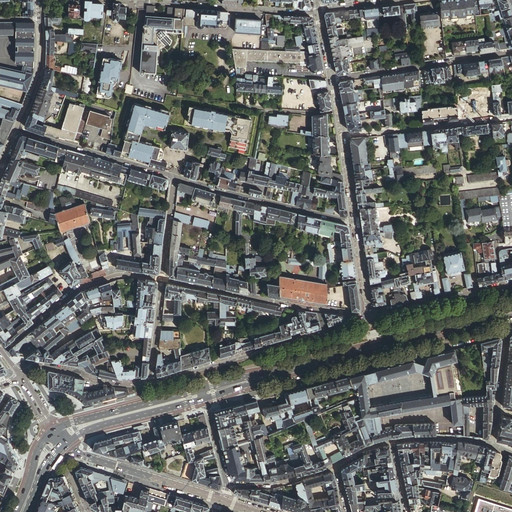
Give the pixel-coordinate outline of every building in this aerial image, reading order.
[(307,0),(301,0),(301,9),(308,10),(310,8),(307,0)] [(473,0),(438,0),(441,17),(450,16),(451,17),(466,16),(466,15),(475,13),(473,0)] [(492,8),(492,6),(491,0),(478,0),(479,7),(487,7),(487,8),(490,8),(492,8)] [(503,0),(497,0),(500,9),(510,7),(508,1),(503,0)] [(89,1),(84,1),(84,14),(84,17),(86,19),(88,19),(90,17),(90,15),(95,15),(95,16),(96,17),(99,17),(100,16),(100,15),(102,15),(103,4),(91,3),(91,1),(89,1)] [(108,2),(106,14),(112,14),(111,19),(112,19),(113,21),(116,22),(117,19),(118,19),(118,18),(125,18),(126,7),(122,7),(119,6),(119,3),(112,3),(111,3),(109,3),(108,2)] [(416,2),(403,4),(404,13),(410,12),(411,20),(415,19),(415,14),(414,12),(415,12),(417,9),(416,2)] [(76,17),(75,19),(83,19),(84,17),(84,14),(81,13),(81,9),(79,9),(80,5),(78,5),(74,4),(68,4),(68,5),(67,6),(66,8),(67,9),(68,9),(68,10),(69,10),(68,16),(76,17)] [(403,4),(377,7),(378,15),(399,13),(399,18),(405,18),(404,13),(404,12),(403,4)] [(181,33),(182,31),(183,8),(167,7),(166,17),(153,16),(154,6),(146,5),(145,28),(143,28),(140,72),(140,73),(141,74),(142,74),(143,74),(143,73),(143,71),(155,72),(157,39),(165,39),(165,32),(181,33)] [(34,7),(27,8),(22,9),(19,9),(20,14),(23,14),(23,16),(32,16),(34,14),(34,12),(34,7)] [(377,7),(364,8),(365,20),(366,29),(366,34),(371,33),(380,32),(378,15),(377,7)] [(501,19),(504,18),(511,15),(511,13),(510,7),(500,9),(495,11),(491,12),(488,13),(489,16),(499,13),(501,19)] [(207,10),(183,8),(182,31),(185,32),(186,24),(196,25),(196,26),(197,27),(201,27),(203,26),(203,25),(218,26),(218,20),(221,20),(221,25),(226,26),(227,23),(229,23),(230,17),(227,17),(228,11),(207,10)] [(349,10),(350,15),(350,16),(350,17),(360,16),(359,9),(349,10)] [(437,11),(420,13),(422,26),(439,24),(437,11)] [(333,12),(326,12),(324,15),(325,20),(334,18),(333,12)] [(271,14),(265,14),(266,28),(273,27),(271,14)] [(294,22),(293,26),(298,27),(298,23),(299,23),(299,22),(300,16),(282,15),(282,16),(284,16),(283,19),(290,19),(290,22),(294,22)] [(504,27),(506,27),(511,25),(511,15),(504,18),(506,24),(503,24),(504,27)] [(311,17),(300,16),(299,22),(303,23),(304,26),(314,24),(312,18),(311,17)] [(48,17),(45,17),(45,21),(45,25),(52,25),(52,22),(61,23),(61,18),(48,17)] [(336,17),(334,18),(325,20),(326,25),(335,24),(341,22),(340,17),(336,17)] [(261,29),(264,29),(264,24),(262,24),(262,23),(261,23),(261,20),(236,18),(235,31),(244,32),(244,33),(260,34),(260,33),(261,29)] [(14,22),(0,21),(0,34),(14,34),(14,22)] [(295,36),(296,46),(300,45),(300,42),(302,42),(301,35),(315,32),(314,24),(304,26),(305,31),(299,32),(298,34),(298,35),(295,36)] [(326,25),(329,36),(338,34),(335,24),(326,25)] [(46,36),(46,40),(53,41),(57,41),(62,41),(65,41),(65,34),(54,35),(53,28),(45,29),(46,36)] [(83,33),(83,28),(69,28),(67,28),(67,32),(65,32),(65,34),(65,41),(68,42),(69,42),(73,42),(73,33),(83,33)] [(307,40),(307,44),(318,43),(315,32),(301,35),(302,42),(307,40)] [(511,32),(509,34),(502,35),(503,38),(507,37),(508,41),(511,40),(511,32)] [(338,38),(338,34),(329,36),(330,46),(348,42),(347,39),(338,38)] [(478,38),(479,53),(495,50),(494,41),(493,38),(493,36),(487,37),(487,41),(483,41),(482,37),(478,38)] [(467,55),(479,53),(478,38),(464,40),(466,49),(467,55)] [(452,43),(454,57),(460,56),(459,51),(459,50),(466,49),(464,40),(452,43)] [(497,40),(494,41),(495,50),(511,47),(511,40),(508,41),(498,43),(497,40)] [(261,41),(261,49),(269,50),(268,46),(268,45),(268,43),(268,41),(261,41)] [(349,42),(348,42),(330,46),(333,59),(347,56),(353,55),(351,47),(348,48),(348,46),(350,46),(349,42)] [(84,43),(82,43),(81,50),(95,52),(96,44),(84,43)] [(320,52),(318,43),(307,44),(306,44),(307,49),(308,48),(309,52),(320,52)] [(400,65),(409,64),(407,47),(393,49),(394,58),(400,58),(400,65)] [(231,48),(235,66),(246,67),(246,60),(299,63),(300,62),(307,62),(308,66),(310,66),(310,69),(310,71),(311,71),(311,72),(313,72),(313,73),(315,72),(315,71),(323,69),(320,52),(309,52),(299,51),(285,50),(269,50),(261,49),(231,48)] [(46,59),(46,68),(53,69),(67,72),(68,67),(68,66),(65,65),(64,67),(53,65),(53,54),(46,53),(46,59)] [(76,74),(84,76),(91,77),(92,74),(95,55),(91,54),(88,74),(82,72),(82,73),(79,72),(78,73),(76,73),(76,74)] [(348,63),(347,56),(333,59),(335,65),(348,63)] [(488,59),(489,66),(497,65),(497,68),(498,68),(503,67),(501,57),(488,59)] [(105,93),(111,95),(113,85),(118,80),(117,79),(117,78),(116,77),(117,76),(118,77),(120,60),(110,58),(109,61),(104,60),(103,70),(101,69),(99,79),(101,79),(99,90),(105,91),(105,93)] [(374,59),(369,60),(370,69),(378,68),(377,59),(374,59)] [(454,64),(454,71),(458,70),(458,73),(464,73),(464,76),(480,73),(480,70),(485,69),(485,68),(486,68),(486,67),(489,66),(488,59),(454,64)] [(338,74),(350,72),(348,63),(335,65),(336,73),(338,74)] [(452,79),(449,65),(423,69),(425,83),(433,82),(443,81),(443,80),(452,79)] [(0,152),(21,105),(23,101),(0,96),(0,84),(27,90),(30,82),(31,78),(33,73),(0,66),(0,152)] [(42,82),(40,86),(53,91),(65,94),(77,98),(78,94),(52,86),(54,82),(51,82),(53,69),(46,68),(44,75),(42,82)] [(419,69),(381,75),(381,80),(382,87),(383,90),(420,85),(419,69)] [(236,89),(245,89),(246,73),(245,73),(244,77),(239,77),(239,73),(236,72),(236,89)] [(257,74),(253,74),(251,90),(267,91),(268,79),(260,78),(259,82),(257,81),(257,74)] [(268,79),(267,91),(282,92),(282,85),(278,85),(278,82),(272,81),(273,76),(268,75),(268,79)] [(381,75),(363,78),(364,83),(375,81),(376,87),(379,87),(382,87),(381,80),(381,75)] [(81,92),(88,94),(89,90),(91,77),(84,76),(81,92)] [(305,87),(306,80),(292,79),(292,82),(289,82),(288,84),(294,85),(294,83),(302,83),(302,87),(305,87)] [(327,86),(326,81),(309,79),(311,88),(315,88),(319,87),(319,88),(323,87),(327,86)] [(338,84),(340,91),(357,89),(357,87),(356,87),(353,87),(351,80),(340,81),(338,84)] [(126,84),(124,92),(131,94),(133,85),(129,85),(126,84)] [(495,115),(501,115),(499,98),(495,95),(495,93),(496,92),(502,91),(501,86),(501,84),(491,85),(494,109),(495,115)] [(31,111),(29,115),(38,118),(43,120),(49,106),(48,105),(53,91),(40,86),(35,99),(31,111)] [(340,91),(342,103),(355,102),(353,93),(357,93),(357,91),(360,91),(360,89),(357,89),(340,91)] [(317,93),(321,111),(332,109),(329,95),(328,91),(317,93)] [(393,98),(394,109),(395,110),(399,109),(400,111),(416,109),(416,108),(422,108),(421,103),(421,95),(401,97),(401,100),(397,100),(397,97),(393,98)] [(342,103),(345,114),(358,113),(356,102),(355,102),(342,103)] [(421,103),(422,108),(422,123),(433,122),(433,118),(447,116),(448,120),(458,119),(457,107),(452,107),(451,106),(427,109),(427,102),(421,103)] [(47,125),(44,132),(74,141),(84,107),(69,103),(61,129),(47,125)] [(159,110),(134,103),(123,140),(124,140),(122,147),(121,151),(120,154),(127,156),(127,155),(148,161),(150,157),(161,160),(163,152),(159,151),(161,148),(138,141),(143,124),(145,123),(163,128),(164,123),(166,123),(170,111),(160,108),(159,110)] [(470,103),(456,104),(457,107),(458,119),(462,119),(462,116),(471,115),(470,109),(470,103)] [(210,110),(189,106),(187,113),(188,113),(187,121),(188,123),(193,124),(208,127),(213,128),(212,131),(215,132),(216,128),(216,126),(224,128),(229,129),(231,132),(228,146),(245,150),(251,119),(235,116),(235,115),(215,111),(215,110),(210,109),(210,110)] [(495,115),(494,109),(482,110),(482,117),(495,115)] [(109,116),(89,110),(85,123),(98,127),(99,124),(96,123),(96,121),(94,120),(95,116),(99,117),(99,119),(107,122),(109,122),(110,123),(112,123),(113,119),(109,117),(109,116)] [(371,118),(385,117),(385,113),(384,110),(370,111),(370,112),(371,118)] [(268,122),(287,125),(288,115),(277,114),(276,116),(269,115),(268,122)] [(300,129),(299,133),(313,134),(327,135),(327,114),(319,115),(312,115),(313,130),(300,129)] [(38,118),(29,115),(28,119),(25,125),(26,127),(43,134),(44,132),(47,125),(44,124),(43,126),(36,124),(38,118)] [(99,124),(98,127),(102,128),(103,123),(107,124),(109,126),(107,122),(99,119),(99,117),(95,116),(94,120),(96,121),(96,123),(99,124)] [(361,128),(359,119),(346,121),(347,129),(350,131),(365,129),(365,127),(361,128)] [(491,123),(492,131),(493,140),(496,140),(496,136),(499,136),(499,138),(503,137),(503,136),(504,135),(502,122),(491,123)] [(103,123),(102,128),(100,136),(108,138),(109,126),(107,124),(103,123)] [(492,131),(491,123),(461,126),(462,131),(463,135),(470,134),(470,133),(481,132),(481,133),(488,132),(488,131),(492,131)] [(462,131),(461,126),(445,128),(447,144),(452,143),(455,143),(455,147),(458,149),(459,149),(457,132),(462,131)] [(431,129),(432,144),(433,148),(434,147),(434,148),(438,148),(438,147),(441,147),(441,151),(447,151),(447,144),(445,128),(431,129)] [(431,129),(397,133),(399,148),(432,144),(431,129)] [(169,142),(169,146),(168,147),(170,147),(186,149),(188,132),(171,130),(170,131),(169,142)] [(397,133),(388,134),(390,151),(400,150),(399,148),(397,133)] [(313,152),(313,155),(320,155),(329,155),(328,135),(327,135),(313,134),(313,142),(312,142),(312,147),(313,147),(313,148),(311,148),(312,152),(313,152)] [(17,145),(16,147),(23,150),(24,147),(29,137),(23,135),(20,137),(20,138),(17,145)] [(369,138),(368,136),(351,138),(349,140),(353,164),(368,162),(367,154),(365,140),(367,140),(369,138)] [(30,149),(32,150),(36,139),(29,137),(24,147),(28,148),(27,150),(29,150),(30,149)] [(36,139),(32,150),(44,153),(47,143),(36,139)] [(51,157),(55,159),(58,146),(47,143),(44,153),(52,156),(51,157)] [(511,146),(511,143),(508,144),(500,145),(500,147),(497,147),(497,145),(494,146),(498,171),(506,170),(506,165),(505,160),(504,155),(503,147),(507,146),(507,147),(511,146)] [(55,161),(63,164),(63,161),(66,149),(58,146),(55,159),(55,161)] [(208,147),(207,152),(220,156),(220,157),(219,157),(219,159),(223,160),(226,153),(219,152),(221,147),(217,146),(216,148),(210,146),(209,147),(208,147)] [(14,152),(11,157),(23,161),(25,155),(34,158),(34,157),(37,159),(38,155),(31,153),(23,150),(16,147),(14,152)] [(112,155),(112,154),(114,149),(107,147),(105,153),(112,155)] [(79,176),(80,171),(85,154),(66,149),(63,161),(63,164),(61,170),(79,176)] [(257,159),(258,159),(261,160),(263,160),(264,160),(265,153),(259,152),(257,159)] [(85,154),(80,171),(85,173),(124,184),(124,183),(125,178),(127,173),(120,171),(121,165),(85,154)] [(319,172),(319,175),(322,176),(342,180),(341,175),(330,172),(331,166),(328,166),(330,155),(329,155),(320,155),(320,156),(318,170),(319,172)] [(7,165),(2,177),(11,179),(18,181),(20,174),(25,171),(31,173),(33,176),(40,172),(38,169),(39,166),(23,161),(11,157),(7,165)] [(148,161),(148,165),(151,166),(164,170),(166,162),(165,162),(161,160),(150,157),(148,161)] [(257,159),(254,158),(250,157),(248,167),(249,167),(255,168),(256,163),(257,159)] [(217,181),(221,168),(223,160),(219,159),(217,159),(209,162),(207,169),(213,171),(215,173),(213,179),(217,181)] [(190,166),(188,177),(188,178),(195,180),(198,164),(201,165),(202,163),(192,160),(191,162),(190,166)] [(259,183),(267,184),(271,162),(267,161),(264,176),(262,175),(261,175),(259,183)] [(276,166),(280,167),(280,165),(272,163),(271,162),(267,184),(268,184),(265,196),(267,198),(271,199),(273,186),(276,175),(274,175),(276,166)] [(370,162),(368,162),(353,164),(354,172),(364,170),(364,168),(371,167),(370,162)] [(260,164),(256,163),(255,168),(252,181),(259,183),(261,175),(258,175),(260,164)] [(145,183),(147,178),(148,173),(121,165),(120,171),(127,173),(125,178),(127,179),(135,181),(134,183),(136,184),(137,182),(145,185),(145,183)] [(288,167),(280,165),(280,167),(280,168),(285,169),(284,174),(286,174),(288,167)] [(435,165),(402,170),(403,176),(435,171),(435,165)] [(246,180),(252,181),(255,168),(249,167),(248,172),(246,180)] [(234,190),(235,190),(236,184),(237,178),(238,174),(233,173),(224,171),(224,169),(221,168),(217,181),(216,185),(234,190)] [(371,169),(364,170),(354,172),(355,179),(365,178),(365,176),(365,174),(370,173),(371,172),(371,169)] [(394,177),(394,180),(404,178),(403,176),(402,170),(402,169),(397,170),(398,177),(394,177)] [(303,173),(301,184),(308,185),(309,180),(310,173),(299,170),(299,172),(303,173)] [(239,179),(246,180),(248,172),(240,171),(239,179)] [(494,179),(493,171),(467,175),(468,182),(494,179)] [(148,173),(147,178),(150,179),(148,184),(148,185),(163,189),(166,179),(148,173)] [(342,180),(322,176),(319,175),(316,174),(315,176),(321,177),(320,179),(320,181),(331,183),(337,185),(337,186),(338,188),(323,185),(322,186),(321,186),(321,187),(320,188),(328,189),(336,191),(343,192),(344,193),(342,180)] [(285,180),(286,177),(278,175),(276,175),(273,186),(279,187),(279,189),(283,190),(284,188),(285,180)] [(11,179),(2,177),(0,183),(0,193),(5,195),(6,191),(7,189),(8,190),(9,189),(9,187),(9,186),(8,186),(9,183),(11,179)] [(365,178),(355,179),(356,188),(362,187),(362,184),(368,184),(368,182),(369,182),(368,177),(365,178)] [(18,181),(11,179),(9,183),(16,185),(16,188),(14,187),(13,193),(6,191),(5,195),(19,199),(21,193),(27,194),(30,184),(18,181)] [(290,204),(295,205),(299,184),(285,180),(284,188),(293,190),(290,204)] [(177,184),(176,194),(184,196),(185,192),(193,194),(191,198),(199,200),(198,204),(201,206),(203,201),(211,204),(210,206),(211,208),(217,210),(218,205),(220,195),(180,182),(177,184)] [(299,184),(295,205),(310,208),(311,201),(311,200),(312,193),(312,192),(313,186),(308,185),(301,184),(299,183),(299,184)] [(63,192),(74,195),(76,189),(65,186),(57,184),(55,191),(63,193),(63,192)] [(328,189),(320,188),(319,188),(316,187),(313,186),(312,192),(312,193),(327,196),(328,189)] [(245,193),(259,196),(261,195),(262,191),(246,187),(245,193)] [(364,189),(362,187),(356,188),(355,188),(358,207),(359,207),(376,206),(383,205),(383,202),(375,203),(375,201),(366,202),(365,197),(364,192),(371,191),(371,192),(382,191),(381,187),(364,189)] [(491,195),(499,194),(501,194),(500,187),(458,192),(459,199),(478,197),(491,195)] [(113,200),(76,189),(74,195),(84,198),(96,202),(103,204),(111,207),(113,200)] [(44,206),(54,208),(53,201),(53,191),(49,190),(44,206)] [(343,192),(336,191),(337,197),(339,209),(346,208),(343,192)] [(502,215),(504,228),(511,226),(511,192),(501,194),(499,194),(500,201),(501,208),(502,215)] [(0,208),(7,211),(26,216),(32,217),(33,213),(27,212),(27,211),(26,210),(2,204),(5,195),(0,193),(0,208)] [(60,231),(60,232),(90,221),(86,206),(85,203),(76,206),(73,197),(65,195),(59,197),(63,210),(55,213),(58,224),(60,231)] [(220,195),(218,205),(224,206),(228,207),(230,208),(232,198),(220,195)] [(234,236),(240,238),(240,232),(242,218),(244,201),(232,198),(230,208),(237,209),(234,236)] [(49,221),(58,224),(55,213),(54,208),(44,206),(28,201),(26,206),(32,209),(48,213),(49,210),(51,211),(49,221)] [(253,220),(253,203),(244,201),(242,218),(248,219),(253,220)] [(103,204),(96,202),(95,208),(91,207),(90,215),(102,216),(101,216),(103,204)] [(117,211),(117,208),(111,207),(103,204),(101,216),(102,216),(113,218),(114,212),(117,212),(117,211)] [(325,204),(324,212),(332,214),(334,206),(325,204)] [(267,206),(260,205),(259,222),(265,223),(267,206)] [(279,209),(267,206),(265,223),(274,224),(274,218),(278,219),(279,209)] [(362,233),(393,231),(392,225),(391,224),(383,225),(383,226),(383,227),(379,227),(376,206),(359,207),(362,233)] [(166,210),(139,207),(137,214),(150,216),(157,217),(160,218),(158,219),(157,231),(163,232),(166,210)] [(7,211),(0,208),(0,233),(2,234),(5,234),(9,235),(9,239),(16,238),(19,237),(21,232),(3,227),(6,218),(25,223),(26,216),(7,211)] [(279,209),(278,219),(290,222),(292,212),(279,209)] [(482,220),(481,211),(481,209),(466,211),(468,224),(473,223),(473,222),(482,220)] [(498,220),(497,216),(496,209),(481,211),(482,220),(483,223),(498,220)] [(174,212),(173,220),(181,222),(189,224),(191,216),(174,212)] [(298,213),(292,212),(290,222),(297,223),(298,213)] [(141,254),(141,252),(141,248),(140,241),(137,214),(132,213),(133,229),(131,229),(130,223),(117,224),(117,227),(117,230),(117,235),(117,242),(117,248),(117,250),(134,249),(135,255),(141,254)] [(297,223),(296,228),(303,229),(307,215),(298,213),(297,223)] [(303,229),(310,231),(314,217),(307,215),(303,229)] [(147,242),(149,242),(162,244),(162,240),(163,232),(157,231),(155,231),(157,217),(150,216),(149,222),(148,221),(147,226),(145,227),(146,237),(147,237),(147,242)] [(193,225),(208,229),(210,221),(195,217),(193,225)] [(320,219),(314,217),(310,231),(318,233),(319,226),(320,219)] [(319,226),(318,233),(322,234),(324,228),(331,230),(329,236),(330,236),(332,236),(334,231),(336,222),(320,219),(319,226)] [(180,228),(181,222),(173,220),(170,245),(178,246),(180,228)] [(346,225),(336,222),(334,231),(337,231),(339,231),(340,240),(350,239),(348,227),(346,225)] [(392,238),(393,231),(362,233),(365,253),(376,252),(375,245),(382,244),(381,240),(380,240),(379,234),(380,234),(382,234),(383,233),(383,237),(392,238)] [(35,248),(39,247),(43,245),(38,234),(22,236),(23,241),(32,240),(35,248)] [(15,256),(19,255),(22,254),(16,238),(9,239),(8,239),(11,246),(13,251),(15,256)] [(65,244),(64,241),(62,238),(55,241),(57,247),(65,244)] [(254,260),(265,260),(264,255),(264,254),(261,253),(262,246),(257,245),(256,251),(249,250),(247,238),(241,238),(244,263),(245,268),(249,267),(249,259),(254,260)] [(74,263),(79,261),(67,239),(64,241),(65,244),(69,253),(72,259),(74,263)] [(338,247),(341,247),(351,246),(350,239),(340,240),(337,241),(338,244),(338,247)] [(492,241),(481,242),(484,258),(484,262),(485,263),(495,262),(492,241)] [(52,242),(44,244),(47,251),(54,249),(52,242)] [(161,255),(162,244),(149,242),(148,247),(153,248),(153,250),(150,250),(149,250),(149,253),(151,254),(161,255)] [(473,243),(474,248),(479,248),(478,249),(479,258),(481,258),(484,258),(481,242),(473,243)] [(170,250),(170,259),(180,259),(183,260),(184,253),(189,254),(187,260),(190,261),(196,262),(198,254),(189,252),(190,248),(178,246),(170,245),(170,250)] [(0,254),(13,251),(11,246),(8,247),(0,248),(0,254)] [(353,259),(351,246),(341,247),(342,256),(340,256),(341,261),(353,259)] [(215,259),(208,258),(202,256),(204,249),(199,248),(198,254),(196,262),(201,263),(214,266),(214,263),(215,259)] [(322,257),(322,261),(323,261),(323,262),(331,261),(331,248),(330,248),(326,249),(325,257),(322,257)] [(97,249),(103,269),(103,268),(108,267),(107,260),(104,252),(103,249),(97,249)] [(432,258),(431,249),(424,250),(424,253),(419,254),(419,252),(410,254),(410,255),(409,255),(408,255),(408,256),(408,257),(409,257),(410,257),(410,256),(410,257),(407,258),(403,258),(404,265),(412,263),(425,260),(430,258),(432,258)] [(511,277),(511,263),(505,265),(505,263),(503,256),(507,255),(506,249),(502,249),(501,249),(500,250),(499,251),(499,252),(501,272),(497,273),(498,281),(511,277)] [(386,251),(376,252),(365,253),(369,283),(376,282),(381,281),(380,276),(382,275),(385,275),(384,269),(384,268),(383,268),(382,261),(382,260),(381,260),(378,260),(378,257),(387,256),(386,251)] [(461,258),(460,251),(442,255),(446,273),(450,272),(460,270),(464,269),(462,260),(463,260),(463,258),(461,258)] [(157,274),(159,272),(160,257),(161,255),(151,254),(150,262),(146,261),(145,253),(143,252),(141,252),(141,254),(142,262),(143,271),(157,274)] [(215,259),(225,261),(225,256),(211,253),(209,253),(208,258),(215,259)] [(11,264),(14,270),(24,265),(19,255),(15,256),(8,259),(11,264)] [(115,267),(143,271),(142,262),(134,261),(116,258),(115,267)] [(291,258),(287,258),(286,264),(311,267),(312,261),(311,260),(308,260),(306,260),(300,259),(298,259),(291,258)] [(403,267),(404,274),(410,272),(411,274),(432,270),(431,267),(430,258),(425,260),(426,266),(414,268),(412,263),(404,265),(403,267)] [(0,268),(11,264),(8,259),(0,262),(0,268)] [(71,286),(82,277),(74,263),(72,259),(58,270),(71,286)] [(170,261),(168,261),(168,265),(170,265),(169,271),(169,276),(176,278),(180,259),(170,259),(170,261)] [(183,260),(180,259),(176,278),(186,280),(190,261),(187,260),(183,260)] [(249,267),(250,274),(255,274),(255,276),(256,276),(259,276),(259,275),(266,275),(266,270),(265,264),(255,265),(254,260),(249,259),(249,267)] [(355,277),(353,259),(341,261),(339,261),(340,267),(338,268),(339,272),(341,271),(342,278),(355,277)] [(82,278),(87,276),(82,264),(81,265),(79,261),(74,263),(82,277),(82,278)] [(196,262),(190,261),(186,280),(196,282),(197,275),(198,272),(200,269),(201,263),(196,262)] [(322,261),(313,261),(312,261),(311,267),(317,268),(318,279),(325,278),(323,262),(323,261),(322,261)] [(486,276),(485,263),(484,262),(481,263),(482,271),(479,271),(480,276),(477,276),(477,277),(477,278),(478,285),(488,283),(486,276)] [(498,281),(497,273),(495,262),(485,263),(486,276),(488,283),(498,281)] [(24,265),(14,270),(17,276),(0,283),(0,288),(15,282),(14,281),(28,275),(29,275),(24,265)] [(49,265),(29,275),(28,275),(14,281),(15,282),(0,288),(0,302),(10,298),(17,294),(18,293),(48,277),(53,274),(49,265)] [(433,288),(434,295),(440,294),(435,269),(432,270),(411,274),(412,282),(414,288),(417,299),(423,297),(421,290),(419,290),(418,284),(433,282),(434,288),(433,288)] [(279,298),(280,298),(280,295),(278,275),(278,270),(274,270),(275,277),(277,277),(277,281),(275,281),(275,283),(271,283),(270,270),(266,270),(266,275),(266,281),(268,296),(279,298)] [(196,282),(212,285),(213,272),(209,271),(207,272),(205,272),(204,273),(198,272),(197,275),(196,282)] [(212,285),(226,288),(226,278),(220,277),(220,275),(215,274),(216,271),(214,271),(213,272),(212,285)] [(395,285),(397,284),(412,282),(411,274),(410,272),(404,274),(399,275),(400,277),(394,278),(395,284),(395,285)] [(443,273),(441,274),(445,293),(450,291),(449,287),(450,286),(449,281),(448,281),(447,277),(446,277),(445,275),(444,275),(443,273)] [(231,278),(231,289),(239,291),(239,280),(239,275),(231,274),(231,278)] [(326,294),(326,287),(325,284),(278,275),(280,295),(327,303),(327,299),(326,294)] [(31,319),(62,294),(48,277),(18,293),(17,294),(22,304),(22,305),(15,309),(12,311),(6,315),(0,318),(0,329),(1,329),(9,323),(25,311),(29,316),(31,319)] [(137,307),(142,307),(144,294),(144,291),(145,279),(138,277),(137,278),(135,302),(132,302),(130,300),(127,300),(127,299),(127,297),(125,297),(126,307),(137,307)] [(381,281),(382,287),(394,284),(395,284),(394,278),(383,281),(381,281)] [(142,307),(148,307),(155,307),(158,283),(156,281),(145,279),(144,291),(149,292),(148,294),(144,294),(142,307)] [(325,280),(325,284),(326,287),(335,286),(333,279),(325,280)] [(239,291),(248,292),(246,281),(239,280),(239,291)] [(111,281),(109,282),(111,289),(112,292),(113,306),(121,307),(119,289),(113,289),(113,287),(113,286),(111,281)] [(378,304),(386,303),(383,293),(381,293),(380,290),(383,290),(382,287),(381,281),(376,282),(377,285),(378,286),(376,287),(370,288),(372,305),(373,305),(375,306),(377,305),(378,304)] [(102,295),(112,292),(111,289),(109,282),(103,284),(98,285),(101,292),(102,295)] [(360,309),(356,283),(348,284),(351,310),(357,311),(360,309)] [(166,285),(165,296),(171,297),(171,293),(175,294),(175,295),(181,295),(182,286),(168,284),(166,285)] [(396,286),(395,285),(395,284),(394,284),(394,285),(393,287),(394,290),(393,290),(394,293),(389,295),(391,304),(408,300),(405,294),(403,293),(399,294),(396,286)] [(398,285),(397,284),(395,285),(396,286),(399,294),(403,293),(402,290),(401,290),(400,287),(398,287),(398,285)] [(77,317),(77,318),(78,318),(80,322),(81,323),(85,320),(92,314),(93,314),(102,311),(101,307),(96,295),(100,294),(99,293),(98,291),(97,286),(81,291),(85,299),(80,303),(83,307),(82,308),(83,309),(80,311),(81,313),(77,317)] [(182,286),(181,295),(181,297),(181,301),(186,301),(187,297),(188,297),(188,298),(190,298),(191,297),(196,297),(198,289),(182,286)] [(207,304),(207,299),(207,291),(198,289),(196,297),(196,301),(206,302),(206,304),(207,304)] [(67,302),(72,309),(77,305),(80,303),(85,299),(81,291),(67,302)] [(220,294),(207,291),(207,299),(215,300),(214,308),(215,308),(220,307),(220,294)] [(101,307),(102,311),(113,309),(113,306),(112,292),(102,295),(101,292),(99,293),(100,294),(96,295),(101,307)] [(22,304),(17,294),(10,298),(0,302),(0,307),(5,305),(4,304),(10,301),(15,309),(22,305),(22,304)] [(235,303),(237,297),(220,294),(220,307),(220,310),(220,311),(225,311),(225,305),(226,305),(227,303),(235,305),(235,303)] [(175,295),(174,297),(171,297),(165,296),(163,314),(181,314),(181,301),(181,297),(181,295),(175,295)] [(237,297),(235,303),(248,306),(247,312),(253,313),(253,309),(253,301),(237,297)] [(254,301),(253,301),(253,309),(274,313),(276,305),(269,304),(264,303),(254,301)] [(55,312),(54,313),(64,324),(76,316),(73,311),(72,309),(67,302),(55,312)] [(146,321),(148,307),(142,307),(137,307),(137,315),(122,315),(122,314),(97,314),(98,318),(95,319),(98,327),(101,335),(104,343),(122,341),(144,341),(145,335),(146,321)] [(155,307),(148,307),(146,321),(153,322),(155,307)] [(300,334),(305,332),(303,326),(305,310),(298,309),(297,312),(299,319),(297,319),(296,316),(294,315),(292,316),(291,317),(292,321),(285,322),(285,323),(286,329),(288,328),(290,334),(299,331),(300,334)] [(303,326),(305,332),(320,327),(316,312),(305,310),(303,326)] [(1,329),(0,329),(0,340),(1,342),(17,326),(16,324),(19,322),(23,318),(25,317),(26,318),(29,316),(25,311),(9,323),(1,329)] [(220,312),(220,324),(235,324),(235,316),(225,316),(225,311),(220,311),(220,312)] [(212,322),(212,324),(220,324),(220,312),(207,312),(207,319),(208,322),(212,322)] [(316,312),(320,327),(328,325),(325,313),(316,312)] [(64,324),(54,313),(43,321),(53,335),(56,332),(53,327),(56,324),(60,329),(65,325),(64,324)] [(325,313),(328,325),(345,320),(344,315),(325,313)] [(25,317),(23,318),(24,320),(20,323),(25,329),(33,322),(31,319),(29,316),(26,318),(25,317)] [(78,318),(66,326),(69,331),(68,331),(69,333),(82,324),(81,323),(80,322),(78,318)] [(381,320),(360,325),(361,332),(383,327),(381,320)] [(49,338),(53,335),(43,321),(32,331),(35,335),(42,344),(45,341),(41,337),(45,333),(49,338)] [(146,321),(145,335),(151,336),(152,330),(153,322),(146,321)] [(25,329),(20,323),(17,326),(1,342),(5,347),(14,339),(14,338),(25,329)] [(286,329),(285,323),(279,324),(280,330),(275,332),(277,340),(290,336),(291,336),(290,334),(288,328),(286,329)] [(66,326),(65,326),(65,325),(60,329),(56,332),(53,335),(49,338),(45,341),(42,344),(37,348),(26,357),(50,361),(54,358),(50,354),(51,354),(46,350),(68,331),(69,331),(66,326)] [(92,332),(95,339),(101,335),(98,327),(91,331),(92,332)] [(269,343),(277,340),(275,332),(273,327),(266,329),(269,343)] [(259,331),(262,345),(269,343),(266,329),(259,331)] [(160,338),(180,338),(180,330),(161,330),(160,338)] [(31,339),(35,335),(32,331),(31,331),(24,337),(28,342),(31,339)] [(75,341),(80,348),(81,348),(91,341),(95,339),(92,332),(91,331),(87,333),(75,341)] [(220,357),(234,353),(235,342),(232,343),(223,346),(222,344),(222,331),(220,331),(220,348),(220,357)] [(259,331),(257,332),(254,333),(254,338),(254,347),(262,345),(259,331)] [(37,348),(42,344),(35,335),(31,339),(37,348)] [(106,349),(104,343),(101,335),(95,339),(91,341),(93,344),(98,353),(100,352),(106,349)] [(144,341),(143,355),(149,356),(151,336),(145,335),(144,341)] [(241,342),(243,350),(248,349),(248,342),(251,341),(251,339),(251,336),(249,336),(249,337),(246,337),(246,338),(244,338),(244,343),(241,342)] [(18,350),(28,342),(24,337),(13,346),(16,351),(18,350)] [(499,337),(480,342),(481,351),(486,350),(486,348),(486,346),(500,343),(501,339),(499,337)] [(179,350),(180,338),(160,338),(159,347),(174,347),(173,348),(176,361),(179,360),(179,354),(179,350)] [(238,342),(235,341),(235,342),(234,353),(240,351),(243,350),(241,342),(244,343),(244,338),(238,338),(238,342)] [(69,348),(73,352),(77,350),(74,344),(75,344),(74,342),(72,339),(51,354),(50,354),(54,358),(69,348)] [(89,346),(93,344),(91,341),(81,348),(80,348),(77,350),(73,352),(68,355),(66,357),(58,362),(65,364),(76,355),(90,347),(89,346)] [(499,355),(500,343),(486,346),(486,348),(492,347),(491,354),(499,355)] [(180,369),(210,360),(208,351),(208,347),(182,354),(182,350),(179,350),(179,354),(179,360),(180,369)] [(50,361),(58,362),(66,357),(64,354),(67,353),(68,355),(73,352),(69,348),(54,358),(50,361)] [(458,363),(454,349),(449,350),(443,352),(427,356),(423,367),(421,372),(433,376),(436,394),(369,405),(366,384),(413,372),(413,369),(413,364),(413,360),(373,370),(374,370),(371,371),(371,370),(367,371),(367,372),(364,373),(364,372),(349,376),(354,389),(354,391),(355,391),(356,393),(357,393),(360,416),(360,418),(379,415),(450,403),(452,424),(463,423),(463,414),(461,397),(458,363)] [(78,358),(76,355),(65,364),(77,366),(78,361),(87,358),(89,357),(87,353),(78,358)] [(115,371),(110,360),(108,353),(102,356),(99,357),(92,362),(90,363),(83,366),(85,371),(93,374),(98,376),(98,375),(99,369),(96,368),(94,365),(107,359),(108,360),(107,361),(106,363),(109,370),(115,371)] [(99,357),(97,353),(89,357),(92,362),(99,357)] [(167,373),(162,359),(160,353),(158,353),(157,353),(156,367),(156,376),(167,373)] [(490,366),(498,366),(498,364),(499,355),(491,354),(491,360),(488,360),(489,354),(487,353),(486,355),(486,359),(486,366),(490,366)] [(145,377),(147,375),(148,363),(145,362),(145,360),(149,360),(149,356),(143,355),(142,360),(140,377),(145,377)] [(167,373),(180,369),(179,360),(176,361),(167,364),(166,357),(162,359),(167,373)] [(77,366),(83,366),(90,363),(87,358),(78,361),(77,366)] [(117,379),(133,378),(134,369),(122,370),(119,360),(115,361),(115,360),(110,360),(115,371),(117,379)] [(133,378),(140,377),(142,360),(140,360),(136,365),(135,365),(134,369),(133,378)] [(511,361),(507,362),(502,406),(511,406),(511,361)] [(418,366),(413,364),(413,369),(421,372),(423,367),(418,366)] [(490,380),(496,380),(498,366),(490,366),(490,368),(490,380)] [(118,379),(117,379),(115,371),(109,370),(99,368),(99,369),(98,375),(118,379)] [(54,389),(57,390),(57,373),(54,372),(49,371),(48,371),(48,388),(48,389),(49,389),(51,389),(54,389)] [(57,373),(57,390),(59,390),(65,392),(70,394),(71,394),(73,389),(74,377),(57,373)] [(354,389),(349,376),(321,383),(324,394),(347,388),(348,387),(350,386),(351,390),(354,389)] [(84,379),(74,377),(73,389),(71,394),(72,395),(74,396),(77,398),(84,404),(87,404),(87,393),(87,391),(82,390),(84,379)] [(485,380),(486,387),(492,388),(495,388),(496,380),(490,380),(485,380)] [(324,394),(321,383),(313,385),(320,412),(325,410),(323,401),(325,400),(324,398),(321,399),(320,398),(321,397),(320,395),(323,394),(324,394)] [(87,393),(87,404),(128,393),(127,388),(126,388),(124,388),(121,387),(119,387),(118,387),(115,387),(113,387),(112,386),(107,388),(107,385),(103,384),(104,388),(87,393)] [(313,385),(306,387),(309,397),(312,396),(313,400),(314,401),(316,405),(311,406),(312,408),(313,415),(320,412),(313,385)] [(309,397),(306,387),(287,392),(291,407),(294,406),(293,402),(307,399),(308,405),(311,405),(309,397)] [(292,409),(291,407),(287,392),(284,393),(286,402),(278,404),(284,427),(296,422),(293,414),(292,410),(292,409)] [(463,423),(463,435),(469,436),(468,405),(483,405),(482,438),(488,439),(492,420),(493,405),(484,404),(485,398),(485,395),(461,397),(463,414),(463,423)] [(10,398),(2,410),(11,415),(13,412),(14,409),(16,407),(18,405),(19,403),(20,403),(19,402),(12,398),(11,398),(10,398)] [(256,400),(244,403),(247,412),(249,420),(251,426),(256,424),(257,423),(256,421),(255,421),(253,417),(255,415),(254,414),(253,413),(252,411),(259,410),(259,409),(256,400)] [(344,456),(365,445),(353,416),(348,405),(346,401),(341,403),(343,408),(338,410),(346,428),(345,428),(344,428),(343,428),(342,429),(342,430),(344,433),(353,428),(358,439),(349,443),(350,445),(341,450),(344,456)] [(247,412),(244,403),(232,406),(234,413),(235,417),(236,423),(241,422),(240,418),(239,414),(246,412),(247,412)] [(284,427),(278,404),(263,408),(265,415),(270,414),(271,416),(271,417),(272,418),(273,418),(274,417),(275,419),(277,429),(284,427)] [(213,411),(218,428),(233,424),(236,423),(235,417),(225,419),(224,415),(234,413),(232,406),(213,411)] [(293,414),(296,422),(313,415),(312,408),(293,414)] [(2,410),(0,413),(0,435),(7,440),(7,439),(7,436),(7,435),(7,431),(7,428),(9,420),(10,417),(11,415),(2,410)] [(244,421),(249,420),(247,412),(246,412),(247,417),(240,418),(241,422),(244,421)] [(201,428),(208,426),(204,414),(198,416),(201,428)] [(381,427),(379,415),(360,418),(360,416),(357,415),(353,416),(365,445),(390,437),(414,435),(435,434),(435,423),(395,424),(395,425),(395,429),(388,429),(382,430),(381,427)] [(511,417),(501,415),(500,415),(500,417),(499,422),(499,424),(500,425),(496,440),(511,443),(511,417)] [(183,440),(181,434),(178,420),(159,425),(164,442),(167,441),(168,442),(169,443),(174,442),(175,443),(182,441),(183,440)] [(251,426),(249,420),(244,421),(246,431),(252,429),(251,426)] [(241,422),(236,423),(233,424),(235,434),(246,431),(244,421),(241,422)] [(251,426),(252,429),(254,434),(261,432),(263,433),(263,435),(268,434),(269,432),(269,431),(268,431),(268,430),(267,430),(264,422),(256,424),(251,426)] [(218,428),(220,438),(235,434),(233,424),(218,428)] [(312,442),(315,450),(319,448),(315,439),(309,424),(305,425),(312,443),(312,442)] [(158,425),(153,427),(156,437),(156,438),(159,449),(165,447),(165,445),(164,442),(159,425),(158,425)] [(212,442),(208,426),(201,428),(193,430),(195,438),(183,441),(186,453),(188,461),(193,459),(208,454),(214,452),(213,448),(207,450),(206,451),(195,455),(192,446),(193,446),(193,444),(207,440),(208,443),(212,442)] [(254,434),(252,429),(246,431),(248,439),(250,439),(254,438),(255,438),(254,434)] [(140,433),(139,430),(133,432),(132,432),(134,439),(141,437),(141,436),(140,433)] [(193,430),(181,434),(183,440),(183,441),(195,438),(193,430)] [(326,436),(324,435),(315,439),(319,448),(315,450),(318,457),(321,456),(326,466),(344,456),(341,450),(350,445),(349,443),(344,433),(342,430),(326,438),(326,436)] [(235,434),(220,438),(223,448),(237,443),(235,434)] [(0,435),(0,455),(18,462),(17,460),(15,458),(12,453),(10,448),(8,445),(8,444),(7,440),(0,435)] [(117,436),(111,437),(113,444),(116,445),(119,444),(120,444),(119,443),(117,436)] [(261,436),(255,438),(254,438),(260,466),(269,464),(268,461),(266,456),(274,454),(273,448),(264,450),(261,436)] [(101,451),(109,454),(113,445),(113,444),(111,437),(95,442),(93,449),(101,451)] [(159,449),(156,438),(148,441),(148,440),(142,442),(145,453),(159,449)] [(254,438),(250,439),(257,467),(261,467),(260,466),(254,438)] [(125,455),(144,449),(142,442),(142,439),(134,441),(131,442),(121,445),(119,445),(116,446),(113,445),(109,454),(110,454),(118,457),(125,459),(126,457),(125,455)] [(321,456),(318,457),(320,460),(312,463),(311,459),(310,459),(305,443),(306,443),(305,440),(288,446),(289,452),(289,453),(298,450),(303,462),(293,465),(296,474),(316,470),(326,466),(321,456)] [(439,468),(440,459),(440,454),(440,450),(440,442),(440,441),(429,441),(430,462),(430,468),(439,468)] [(468,442),(457,441),(456,453),(454,468),(457,469),(458,469),(461,454),(475,457),(478,445),(468,442)] [(412,450),(411,442),(397,443),(398,451),(406,450),(412,450)] [(451,443),(440,442),(440,450),(447,450),(447,448),(451,448),(451,443)] [(239,451),(237,443),(223,448),(228,467),(238,467),(243,467),(242,462),(245,461),(245,460),(243,452),(243,451),(239,451)] [(383,455),(390,454),(389,449),(389,445),(375,448),(376,456),(378,456),(383,455)] [(487,446),(478,445),(475,457),(474,461),(479,462),(480,460),(483,461),(487,446)] [(492,456),(494,450),(487,446),(483,461),(481,469),(488,471),(490,465),(490,463),(486,462),(488,455),(492,456)] [(167,458),(168,457),(165,447),(159,449),(162,460),(167,458)] [(370,463),(374,462),(374,457),(376,456),(375,448),(363,452),(363,456),(365,464),(367,464),(370,463)] [(126,457),(125,459),(130,460),(131,455),(143,459),(144,455),(145,453),(144,449),(125,455),(126,457)] [(148,466),(161,470),(163,465),(162,460),(159,449),(145,453),(148,461),(146,465),(148,466)] [(298,450),(289,453),(293,465),(303,462),(298,450)] [(399,453),(401,463),(409,462),(407,455),(409,455),(408,454),(407,454),(406,450),(398,451),(399,453)] [(492,480),(500,455),(500,454),(500,453),(500,452),(499,452),(494,450),(492,456),(490,463),(493,464),(493,466),(490,465),(488,471),(487,475),(485,482),(489,483),(491,479),(492,480)] [(215,456),(214,452),(208,454),(193,459),(195,466),(191,479),(197,481),(199,474),(220,474),(218,466),(207,469),(206,469),(205,469),(203,461),(204,461),(204,459),(215,456)] [(178,475),(181,476),(186,462),(188,461),(186,453),(168,457),(167,458),(162,460),(163,465),(161,470),(165,471),(168,472),(178,475)] [(447,483),(451,484),(453,470),(448,469),(451,455),(449,455),(449,453),(444,453),(444,454),(443,459),(440,459),(439,468),(441,469),(441,473),(438,472),(437,481),(424,480),(423,484),(442,487),(443,482),(447,483)] [(374,457),(374,462),(392,459),(391,456),(390,454),(383,455),(383,458),(379,458),(378,456),(376,456),(374,457)] [(511,490),(511,455),(509,454),(508,456),(506,463),(501,477),(499,482),(498,485),(511,490)] [(0,479),(8,484),(12,475),(3,471),(3,473),(0,471),(0,460),(7,463),(6,467),(14,471),(18,462),(0,455),(0,479)] [(131,455),(130,460),(134,462),(142,464),(143,460),(143,459),(131,455)] [(365,464),(363,456),(348,464),(350,471),(354,469),(357,467),(358,469),(359,469),(360,469),(361,469),(361,468),(361,467),(361,465),(362,465),(365,464)] [(195,466),(193,459),(188,461),(186,462),(181,476),(191,479),(195,466)] [(270,468),(276,467),(275,460),(275,459),(268,461),(269,464),(270,468)] [(392,459),(374,462),(370,463),(371,469),(393,465),(392,463),(392,459)] [(401,466),(402,469),(410,468),(410,469),(413,469),(413,465),(419,464),(419,462),(419,461),(413,461),(409,462),(401,463),(401,466)] [(284,464),(287,476),(296,474),(293,465),(291,465),(288,463),(284,464)] [(287,476),(284,464),(281,464),(280,466),(276,467),(278,478),(287,476)] [(350,471),(348,464),(341,468),(340,470),(340,472),(342,479),(351,474),(352,476),(353,476),(352,473),(354,473),(354,469),(350,471)] [(393,470),(393,465),(371,469),(372,471),(372,472),(382,471),(383,473),(380,474),(380,475),(394,473),(393,470)] [(75,471),(78,477),(92,472),(93,472),(93,470),(87,468),(81,466),(75,471)] [(3,471),(12,475),(14,471),(6,467),(3,471)] [(238,471),(238,467),(228,467),(229,471),(233,480),(240,480),(239,478),(238,478),(237,475),(238,475),(237,473),(238,473),(238,471)] [(240,480),(249,480),(249,467),(243,467),(238,467),(238,471),(238,473),(237,473),(238,475),(237,475),(238,478),(239,478),(240,480)] [(261,470),(261,467),(257,467),(249,467),(249,480),(264,480),(262,473),(256,473),(256,470),(254,470),(254,469),(257,469),(257,470),(261,470)] [(262,473),(264,480),(271,480),(269,471),(267,471),(266,467),(262,468),(262,467),(261,467),(261,470),(262,471),(262,473)] [(278,478),(276,467),(270,468),(269,468),(269,471),(271,480),(278,478)] [(405,484),(417,483),(423,484),(424,480),(417,479),(416,477),(415,470),(409,471),(409,470),(410,469),(410,468),(402,469),(405,484)] [(441,469),(439,468),(430,468),(420,468),(415,469),(415,470),(416,477),(423,475),(422,471),(425,471),(425,472),(438,472),(441,473),(441,469)] [(456,476),(457,469),(454,468),(453,470),(451,484),(450,485),(452,485),(451,488),(460,489),(459,492),(462,493),(462,495),(464,495),(463,495),(468,496),(472,479),(467,478),(467,477),(459,476),(456,476)] [(112,490),(110,476),(103,473),(93,470),(93,472),(92,472),(95,478),(91,479),(93,483),(102,479),(107,480),(109,489),(96,492),(97,494),(96,495),(97,498),(107,495),(107,497),(113,496),(112,490)] [(79,479),(80,482),(91,479),(95,478),(92,472),(78,477),(79,479)] [(222,482),(220,474),(199,474),(197,481),(198,481),(204,483),(219,488),(222,482)] [(326,486),(324,479),(323,474),(302,479),(303,480),(310,507),(338,502),(338,497),(337,490),(336,486),(330,487),(327,488),(326,486)] [(344,484),(355,482),(361,481),(363,476),(362,474),(353,476),(352,476),(351,474),(342,479),(343,481),(344,484)] [(478,480),(485,482),(487,475),(480,474),(478,480)] [(65,475),(55,477),(56,487),(68,481),(65,475)] [(118,478),(110,476),(112,490),(122,492),(126,480),(118,478)] [(56,487),(55,477),(52,477),(48,487),(44,497),(50,499),(56,487)] [(330,487),(336,486),(335,482),(334,477),(324,479),(326,486),(329,486),(330,487)] [(395,477),(375,479),(376,483),(378,485),(383,484),(385,489),(391,489),(397,488),(395,480),(395,477)] [(0,492),(4,495),(8,484),(0,479),(0,492)] [(84,490),(87,496),(93,492),(94,493),(96,495),(97,494),(96,492),(93,483),(91,479),(80,482),(84,490)] [(93,483),(96,492),(109,489),(107,480),(102,479),(93,483)] [(303,480),(284,485),(283,492),(283,495),(281,507),(296,511),(309,511),(310,507),(303,480)] [(62,499),(66,496),(64,490),(71,487),(69,484),(68,481),(56,487),(50,499),(57,503),(62,499)] [(355,482),(344,484),(348,499),(349,501),(357,501),(356,489),(357,489),(357,490),(362,489),(364,489),(363,481),(361,481),(355,482)] [(141,511),(145,500),(149,487),(145,486),(142,485),(139,498),(125,494),(124,495),(122,508),(122,511),(124,511),(127,511),(128,509),(132,509),(132,508),(136,509),(135,511),(141,511)] [(271,494),(268,503),(276,506),(281,507),(283,495),(280,494),(280,493),(279,493),(280,491),(283,492),(284,485),(273,488),(272,491),(274,492),(273,494),(271,494)] [(427,488),(418,486),(406,487),(406,490),(407,495),(407,496),(418,495),(418,488),(424,489),(423,494),(425,494),(427,488)] [(66,496),(73,493),(72,490),(71,487),(64,490),(66,496)] [(147,493),(166,499),(167,493),(149,487),(147,493)] [(242,495),(249,497),(251,488),(235,488),(233,492),(242,495)] [(251,488),(249,497),(252,498),(257,500),(260,488),(251,488)] [(273,488),(260,488),(257,500),(263,502),(268,503),(271,494),(272,491),(273,488)] [(397,490),(397,488),(391,489),(385,489),(377,490),(377,494),(378,495),(391,494),(392,500),(399,498),(398,496),(397,490)] [(427,498),(431,489),(427,488),(425,494),(423,494),(422,496),(424,496),(427,498)] [(426,502),(431,503),(432,503),(435,493),(438,494),(438,490),(431,489),(427,498),(426,502)] [(93,492),(87,496),(88,500),(89,501),(95,499),(97,498),(96,495),(94,493),(93,492)] [(60,511),(62,509),(63,507),(65,506),(75,499),(76,499),(76,498),(75,496),(73,493),(66,496),(62,499),(57,503),(50,499),(44,497),(41,503),(37,511),(36,511),(60,511)] [(166,499),(147,493),(145,500),(152,501),(157,503),(164,505),(166,499)] [(171,494),(167,493),(166,499),(164,505),(171,507),(172,508),(176,496),(171,494)] [(122,511),(122,508),(124,495),(117,497),(117,500),(118,500),(118,505),(118,508),(115,508),(115,511),(122,511)] [(185,511),(188,511),(192,501),(176,496),(172,508),(174,508),(179,510),(185,511)] [(106,498),(96,500),(97,504),(99,503),(101,511),(103,511),(109,511),(108,500),(106,498)] [(401,511),(399,498),(392,500),(378,502),(377,503),(364,504),(363,511),(380,509),(380,507),(383,507),(384,511),(401,511)] [(77,503),(75,499),(65,506),(63,507),(64,508),(64,509),(64,511),(68,511),(78,506),(77,503)] [(95,499),(89,501),(91,505),(94,507),(101,511),(99,503),(97,504),(96,500),(95,499)] [(511,511),(511,509),(477,499),(473,511),(511,511)] [(152,501),(145,500),(141,511),(147,511),(145,511),(149,510),(150,509),(155,510),(157,503),(152,501)] [(205,511),(209,506),(201,503),(192,501),(188,511),(205,511)] [(351,511),(362,511),(363,511),(364,504),(364,501),(357,501),(349,501),(351,511)] [(418,511),(417,509),(420,509),(420,506),(424,506),(424,502),(420,501),(409,502),(409,505),(411,511),(418,511)] [(335,507),(335,511),(341,511),(342,511),(338,502),(310,507),(309,511),(324,511),(324,509),(335,507)]
